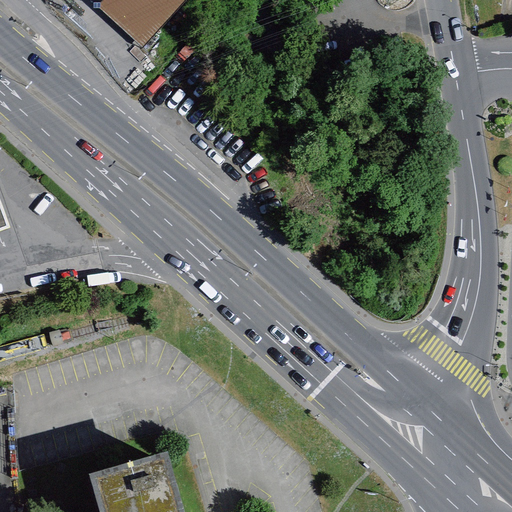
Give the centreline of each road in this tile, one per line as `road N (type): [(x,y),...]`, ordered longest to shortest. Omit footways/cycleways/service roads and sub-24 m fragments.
road 1 (secondary): [(413,391),(0,26)]
road 2 (secondary): [(0,85),(336,384)]
road 3 (tertiary): [(441,0),(480,234),(473,316),(449,367)]
road 4 (secondary): [(336,384),(465,506)]
